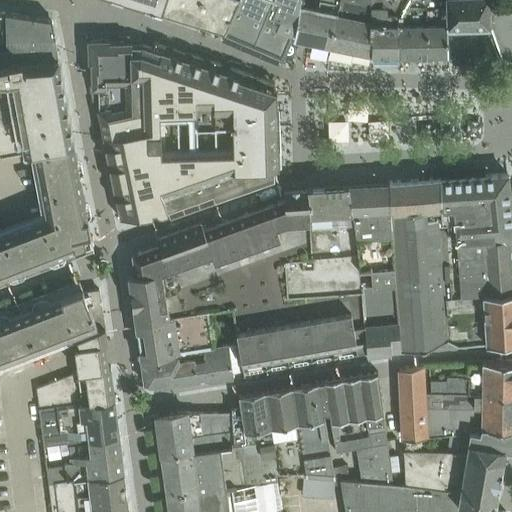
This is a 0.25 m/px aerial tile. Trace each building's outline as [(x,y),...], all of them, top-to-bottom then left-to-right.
[(130,0),(145,4),(144,5),(162,11),(165,0),(130,0)] [(165,0),(162,11),(194,20),(200,0),(165,0)] [(200,0),(194,20),(225,30),(235,0),(200,0)] [(250,41),(253,42),(283,55),(291,36),(294,37),(300,3),(300,0),(235,0),(225,30),(250,41)] [(340,2),(329,0),(320,0),(319,7),(314,6),(310,5),(302,3),(301,3),(300,3),(294,37),(294,38),(295,38),(298,39),(300,39),(304,39),(308,41),(309,41),(313,42),(331,45),(340,2)] [(339,0),(340,2),(331,45),(372,54),(372,0),(339,0)] [(405,0),(372,0),(372,54),(394,53),(395,20),(405,0)] [(424,25),(424,0),(405,0),(395,20),(394,53),(428,53),(428,25),(424,25)] [(447,0),(424,0),(424,25),(428,25),(428,53),(449,53),(448,25),(447,0)] [(447,0),(448,25),(472,25),(472,26),(482,26),(490,26),(490,24),(487,24),(486,0),(447,0)] [(511,0),(486,0),(487,24),(490,24),(490,23),(492,23),(495,32),(490,33),(502,63),(511,59),(511,0)] [(49,17),(6,11),(0,9),(0,47),(7,49),(7,40),(25,39),(25,36),(51,35),(56,35),(53,21),(49,17)] [(59,55),(56,35),(51,35),(25,36),(25,39),(7,40),(7,49),(0,47),(0,58),(5,60),(7,58),(22,57),(33,57),(33,55),(59,55)] [(89,53),(88,53),(89,55),(90,55),(90,60),(92,60),(92,67),(91,67),(91,68),(92,68),(144,64),(143,43),(141,43),(141,44),(132,44),(132,39),(117,39),(117,41),(110,41),(110,38),(105,38),(105,37),(104,37),(104,38),(93,39),(89,43),(89,53)] [(131,112),(100,118),(104,136),(120,216),(130,215),(154,211),(153,207),(157,206),(158,207),(158,208),(159,209),(161,210),(162,210),(163,210),(169,208),(213,192),(215,196),(215,198),(275,176),(275,175),(275,167),(280,166),(279,148),(278,106),(277,90),(272,88),(253,82),(238,77),(239,74),(163,49),(153,46),(143,43),(144,64),(145,109),(131,112)] [(0,155),(36,149),(74,142),(74,139),(75,139),(68,102),(67,102),(66,99),(67,99),(61,66),(60,66),(59,56),(59,55),(33,55),(33,57),(22,57),(22,58),(10,62),(0,63),(0,155)] [(93,80),(92,80),(92,82),(93,82),(96,95),(99,95),(99,108),(98,108),(100,118),(131,112),(145,109),(144,64),(92,68),(93,80)] [(310,116),(325,115),(324,101),(309,102),(310,116)] [(367,102),(335,103),(335,133),(367,133),(367,102)] [(75,141),(74,142),(36,149),(48,214),(0,232),(0,277),(93,242),(92,239),(93,239),(75,141)] [(435,159),(436,173),(448,172),(447,158),(435,159)] [(511,209),(508,172),(485,174),(490,238),(509,236),(511,235),(511,209)] [(467,241),(490,238),(485,174),(463,175),(467,241)] [(443,244),(467,241),(463,175),(440,177),(440,176),(437,177),(439,207),(443,244)] [(396,270),(446,267),(443,244),(439,207),(437,177),(390,180),(392,222),(396,270)] [(370,182),(376,284),(385,283),(386,288),(390,288),(391,292),(397,291),(396,270),(392,222),(390,180),(370,182)] [(376,284),(370,182),(350,183),(356,225),(360,268),(371,267),(373,283),(373,284),(376,284)] [(350,183),(330,184),(336,291),(362,289),(362,283),(360,268),(356,225),(350,183)] [(289,294),(336,291),(330,184),(309,186),(313,257),(287,259),(289,294)] [(157,234),(160,243),(139,250),(134,252),(135,257),(137,273),(129,274),(132,291),(134,304),(136,321),(209,309),(232,306),(239,342),(244,373),(263,370),(266,365),(268,365),(273,368),(286,366),(289,361),(290,361),(295,364),(308,362),(312,357),(313,357),(318,360),(331,358),(335,353),(336,353),(341,357),(354,354),(357,350),(367,348),(364,289),(362,289),(336,291),(289,294),(287,259),(313,257),(309,186),(284,187),(285,197),(205,226),(203,218),(157,234)] [(490,238),(467,241),(443,244),(446,267),(510,263),(510,252),(511,249),(511,243),(509,241),(509,236),(490,238)] [(511,274),(510,263),(446,267),(448,295),(511,289),(511,286),(511,285),(511,284),(511,274)] [(396,270),(397,291),(398,300),(400,300),(405,349),(425,347),(447,338),(452,340),(450,319),(448,295),(446,267),(396,270)] [(373,284),(373,283),(362,283),(362,289),(364,289),(367,348),(368,352),(405,349),(400,300),(398,300),(397,291),(391,292),(390,288),(386,288),(385,283),(376,284),(373,284)] [(110,364),(108,345),(108,341),(100,287),(85,289),(83,286),(82,284),(0,315),(0,369),(73,341),(74,345),(76,357),(78,370),(78,369),(110,364)] [(511,289),(448,295),(450,319),(511,314),(511,289)] [(136,321),(141,358),(214,346),(208,311),(209,311),(209,309),(136,321)] [(511,314),(450,319),(452,340),(459,344),(511,340),(511,314)] [(244,373),(239,342),(238,342),(214,346),(141,358),(145,383),(151,387),(152,387),(234,375),(244,373)] [(430,391),(511,394),(511,359),(484,359),(484,364),(470,364),(469,377),(448,376),(448,378),(431,379),(430,391)] [(429,433),(426,391),(424,363),(399,367),(403,437),(430,436),(429,433)] [(78,369),(78,370),(83,401),(115,397),(110,364),(78,369)] [(78,370),(64,375),(68,403),(83,401),(78,370)] [(323,380),(328,411),(330,411),(337,451),(357,448),(362,479),(393,481),(378,370),(323,380)] [(40,407),(68,403),(64,375),(37,386),(40,407)] [(273,438),(276,460),(277,471),(335,476),(333,465),(331,452),(325,411),(328,411),(323,380),(266,389),(273,438)] [(242,409),(247,442),(273,438),(266,389),(239,393),(242,409)] [(426,391),(429,433),(450,432),(461,431),(461,424),(482,425),(511,425),(511,394),(430,391),(426,391)] [(81,434),(88,433),(89,438),(120,434),(115,397),(83,401),(68,403),(40,407),(45,445),(82,439),(81,434)] [(164,455),(170,454),(247,442),(242,409),(231,410),(188,411),(188,410),(156,414),(162,456),(164,456),(164,455)] [(448,450),(440,450),(448,450),(467,452),(504,457),(505,446),(511,447),(511,425),(482,425),(461,424),(461,431),(450,432),(448,450)] [(69,462),(47,465),(49,482),(124,469),(120,434),(89,438),(89,441),(69,444),(70,456),(68,456),(69,462)] [(277,471),(276,460),(273,438),(247,442),(170,454),(164,455),(164,456),(162,456),(165,475),(168,496),(227,486),(278,479),(277,471)] [(448,450),(440,450),(404,451),(406,482),(475,491),(474,493),(497,496),(504,457),(467,452),(448,450)] [(390,455),(392,470),(400,469),(398,454),(390,455)] [(347,463),(333,465),(335,476),(341,477),(350,478),(347,463)] [(129,511),(124,469),(49,482),(52,511),(129,511)] [(393,481),(362,479),(350,478),(341,477),(346,511),(506,511),(506,510),(495,509),(497,496),(474,493),(475,491),(406,482),(393,481)] [(168,496),(169,511),(230,511),(227,486),(168,496)]
